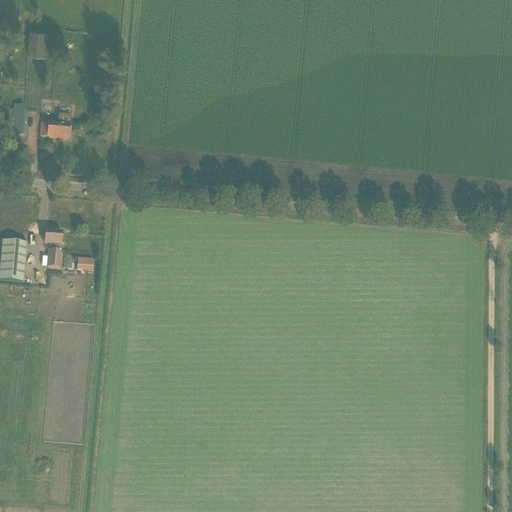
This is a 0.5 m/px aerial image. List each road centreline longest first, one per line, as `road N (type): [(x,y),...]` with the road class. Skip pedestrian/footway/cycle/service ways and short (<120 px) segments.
road 1 (unclassified): [(511,222),(0,176)]
road 2 (track): [(492,511),(494,220)]
